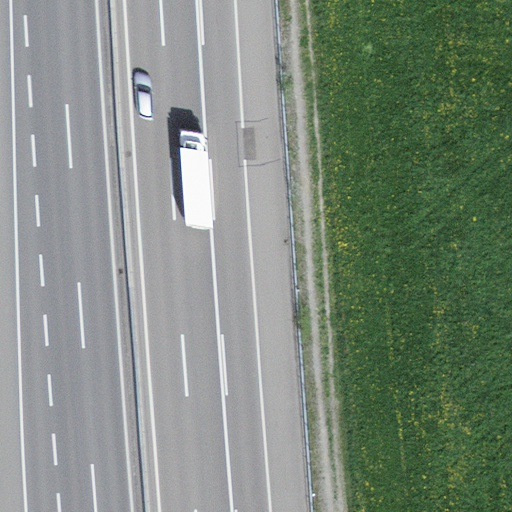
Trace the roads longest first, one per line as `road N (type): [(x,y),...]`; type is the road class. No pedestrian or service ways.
road 1 (motorway): [(60,0),(96,511)]
road 2 (motorway): [(196,511),(160,0)]
